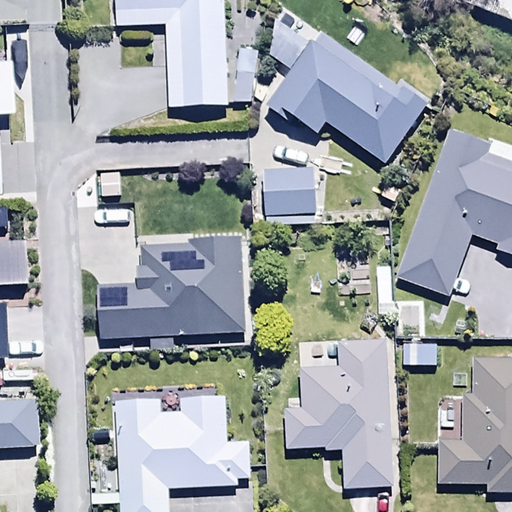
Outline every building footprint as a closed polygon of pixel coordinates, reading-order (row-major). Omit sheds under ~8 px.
[(220,107),(219,0),(109,0),(110,28),(161,28),(161,36),(151,36),(151,69),(163,69),(164,108),(220,107)] [(511,0),(448,0),(449,0),(511,24),(511,0)] [(317,34),(315,33),(263,109),(290,127),(294,121),(315,135),(322,125),(383,166),(423,106),(317,34)] [(0,114),(9,114),(6,53),(0,53),(0,114)] [(250,55),(235,54),(230,104),(248,105),(252,64),(249,64),(250,55)] [(488,148),(448,133),(394,278),(446,297),(469,236),(496,245),(494,251),(511,257),(511,162),(486,153),(488,148)] [(261,224),(280,224),(280,216),(311,215),(309,169),(259,171),(261,224)] [(96,284),(96,339),(146,339),(146,351),(170,351),(170,338),(241,338),(241,237),(185,237),(185,246),(138,246),(138,267),(132,267),(132,284),(96,284)] [(0,361),(2,361),(0,303),(0,285),(19,285),(18,242),(0,242),(0,361)] [(389,297),(392,296),(392,289),(389,289),(388,268),(373,269),(375,307),(389,306),(389,297)] [(389,489),(381,341),(336,344),(337,368),(295,370),(298,410),(282,411),(284,455),(339,451),(342,492),(389,489)] [(511,494),(511,357),(471,357),(471,396),(460,396),(459,443),(436,443),(436,485),(484,486),(484,495),(511,494)] [(157,399),(112,400),(114,493),(89,494),(89,506),(114,505),(114,511),(163,511),(163,491),(234,490),(234,480),(246,480),(245,442),(223,442),(222,395),(175,396),(175,411),(157,411),(157,399)] [(0,448),(34,448),(34,401),(0,401),(0,448)]
